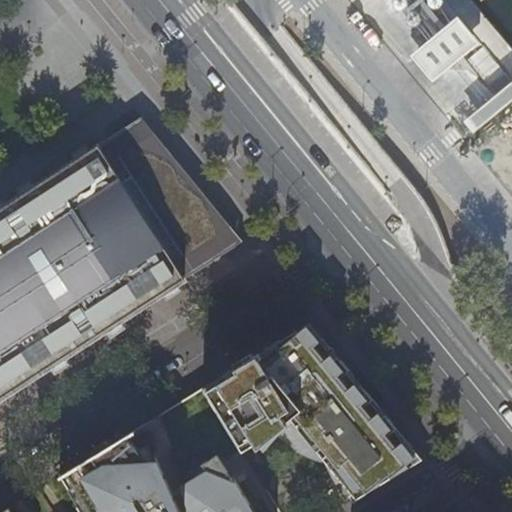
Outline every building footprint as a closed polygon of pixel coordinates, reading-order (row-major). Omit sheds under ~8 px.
[(391,14),(395,15),(399,15),(402,13),(404,9),(403,4),(401,1),(399,0),(392,0),(391,1),(388,4),(388,8),(389,12),(391,14)] [(424,11),(429,13),(433,12),(436,10),(437,6),(437,2),(435,0),(422,0),(422,1),(421,5),(422,9),(424,11)] [(403,29),(408,31),(411,30),(414,28),(416,24),(416,19),(414,16),(410,14),(407,14),(403,16),(401,19),(400,23),(401,27),(403,29)] [(403,59),(426,87),(473,48),(451,20),(403,59)] [(463,121),(472,131),(511,98),(511,94),(505,87),(463,121)] [(0,401),(186,281),(244,245),(143,120),(100,147),(76,163),(0,211),(0,401)] [(210,382),(250,447),(274,431),(282,438),(295,447),(313,458),(320,452),(356,497),(407,466),(420,458),(400,433),(358,382),(324,340),(309,321),(294,330),(257,353),(215,379),(210,382)] [(72,469),(60,477),(81,511),(179,511),(152,468),(163,461),(190,511),(254,511),(233,476),(231,477),(223,465),(250,447),(210,382),(173,406),(72,469)] [(431,511),(461,511),(452,500),(442,505),(431,511)]
